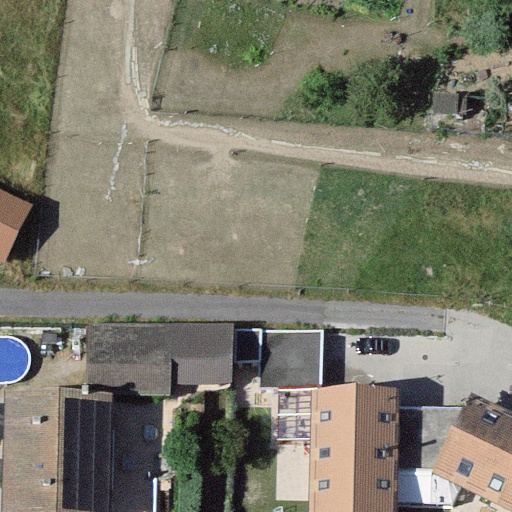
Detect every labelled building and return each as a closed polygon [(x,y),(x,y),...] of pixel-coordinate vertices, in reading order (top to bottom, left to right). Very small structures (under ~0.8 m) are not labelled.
[(31,211),(0,195),(0,266),(3,269),(31,211)] [(170,331),(89,328),(87,399),(167,401),(170,331)] [(321,393),(322,334),(236,333),(236,365),(260,365),(260,392),(321,393)] [(399,400),(311,398),(308,511),(396,511),(398,472),(399,412),(399,400)] [(511,511),(511,422),(470,402),(464,414),(435,473),(432,479),(499,511),(511,511)] [(106,511),(109,405),(1,404),(0,486),(0,511),(106,511)] [(435,473),(464,414),(399,412),(398,472),(435,473)]
